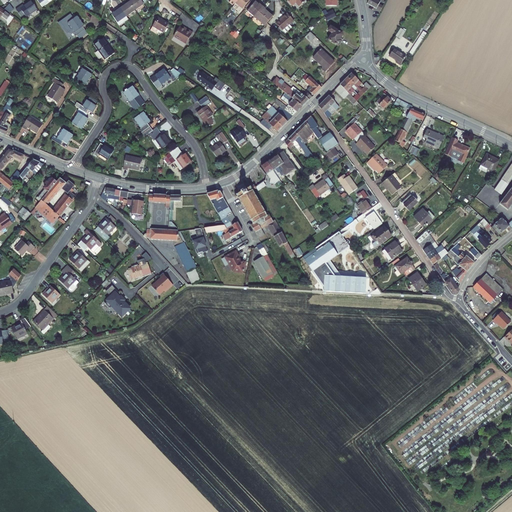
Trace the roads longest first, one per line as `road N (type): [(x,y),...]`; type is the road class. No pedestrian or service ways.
road 1 (residential): [(71,169),(106,114),(103,77),(127,66),(193,143),(206,187)]
road 2 (residential): [(312,103),(459,302)]
road 3 (tertiary): [(367,64),(411,99),(511,145)]
road 4 (residential): [(0,312),(20,301),(91,198)]
road 5 (tertiary): [(312,103),(257,159),(219,183)]
